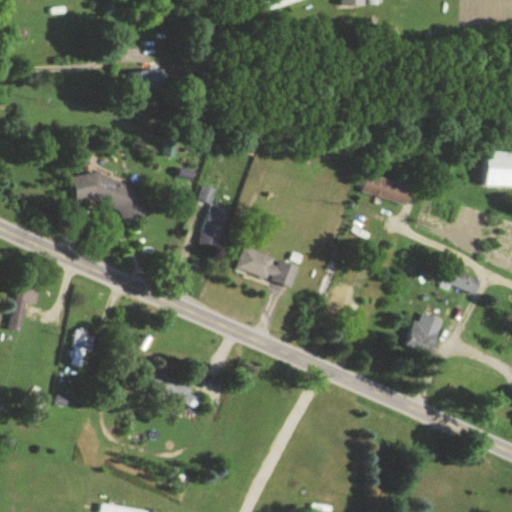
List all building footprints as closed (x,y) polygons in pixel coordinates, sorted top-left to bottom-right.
[(258,14),(305,0),(266,0),(255,4),(258,14)] [(150,91),(150,73),(129,73),(129,91),(150,91)] [(511,153),(481,153),(480,188),(511,188),(511,153)] [(194,245),(214,253),(229,212),(209,205),(194,245)] [(238,250),(232,272),(289,288),(295,266),(238,250)] [(458,266),(451,261),(440,276),(458,289),(465,280),(454,272),(458,266)] [(325,305),(333,307),(345,270),(338,268),(325,305)] [(436,335),(411,322),(398,346),(424,359),(436,335)] [(87,354),(90,336),(73,333),(66,368),(78,370),(81,353),(87,354)] [(188,389),(153,374),(146,392),(193,411),(197,400),(185,396),(188,389)]
